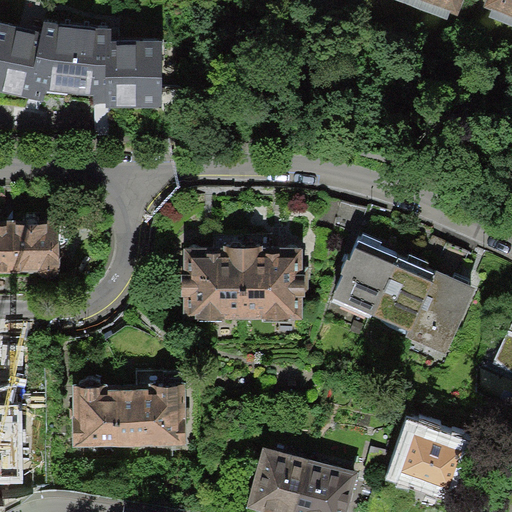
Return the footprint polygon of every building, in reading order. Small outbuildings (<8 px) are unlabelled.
[(0,22),(0,84),(2,85),(43,94),(45,81),(70,84),(77,25),(44,19),(41,32),(0,22)] [(118,100),(159,100),(160,40),(110,39),(110,27),(77,25),(70,84),(95,87),(95,99),(118,100)] [(38,215),(34,212),(27,212),(23,216),(23,220),(19,220),(13,220),(14,264),(40,263),(40,265),(41,267),(42,268),(43,269),(45,270),(47,271),(50,271),(52,271),(53,270),(55,268),(56,266),(57,265),(57,245),(59,245),(61,244),(64,242),(66,241),(68,237),(69,235),(69,232),(69,229),(67,225),(66,224),(63,221),(60,220),(57,219),(38,220),(38,215)] [(0,263),(14,264),(13,220),(2,220),(0,220),(0,263)] [(344,267),(336,287),(358,297),(359,294),(376,301),(397,252),(374,242),(358,235),(350,254),(347,253),(341,266),(344,267)] [(243,306),(243,242),(226,242),(226,247),(209,247),(200,247),(198,245),(197,245),(195,244),(193,244),(191,245),(189,246),(188,247),(187,249),(186,250),(186,252),(186,253),(186,255),(187,257),(188,259),(188,270),(179,270),(179,289),(188,289),(188,310),(229,310),(229,306),(243,306)] [(260,247),(260,242),(243,242),(243,306),(256,306),(256,310),(297,310),(297,289),(306,289),(306,270),(297,270),(297,259),(299,258),(300,256),(300,254),(300,252),(300,250),(298,248),(297,247),(296,246),(295,245),(293,244),(290,244),(288,245),(286,246),(285,247),(269,247),(260,247)] [(413,318),(434,268),(410,258),(397,252),(376,301),(375,304),(394,313),(395,310),(413,318)] [(434,268),(413,318),(409,325),(426,332),(423,338),(444,347),(471,284),(451,275),(434,268)] [(511,320),(500,347),(511,352),(511,320)] [(128,384),(116,384),(117,437),(182,436),(181,384),(182,384),(182,368),(164,368),(164,367),(135,368),(135,384),(128,384)] [(115,437),(117,437),(116,384),(108,384),(102,384),(102,383),(100,383),(100,378),(97,377),(93,376),(91,375),(90,375),(87,375),(86,376),(83,377),(81,378),(79,378),(79,383),(77,383),(78,415),(77,415),(77,436),(115,435),(115,437)] [(0,474),(12,474),(11,409),(0,408),(0,474)] [(436,430),(432,422),(424,419),(416,423),(416,424),(412,423),(397,466),(410,471),(450,485),(457,464),(466,467),(473,448),(464,445),(465,441),(435,431),(436,430)] [(292,511),(307,457),(266,446),(251,500),(258,501),(257,507),(272,511),(273,505),(278,507),(292,511)] [(314,467),(316,460),(307,457),(292,511),(297,511),(341,511),(344,503),(347,504),(351,488),(348,488),(353,470),(321,461),(320,468),(314,467)] [(365,511),(386,511),(388,508),(383,506),(389,488),(375,483),(365,511)]
